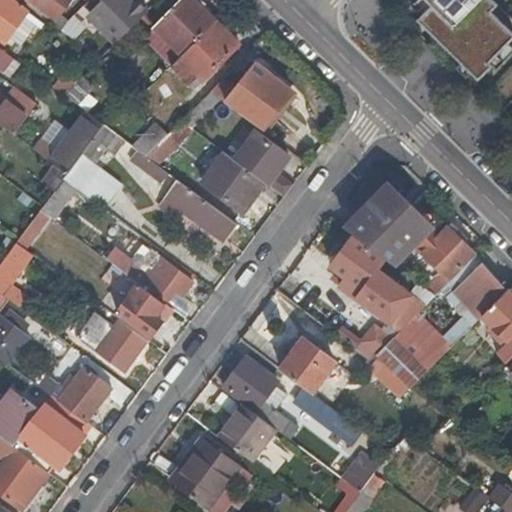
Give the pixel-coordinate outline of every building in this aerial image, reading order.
[(39,22),(25,11),(23,15),(2,0),(0,0),(0,44),(1,45),(6,39),(19,49),(39,22)] [(25,0),(20,8),(25,11),(39,22),(44,26),(63,0),(25,0)] [(63,0),(44,26),(50,30),(73,0),(63,0)] [(161,0),(135,27),(147,39),(180,6),(173,0),(161,0)] [(415,0),(411,5),(407,9),(468,69),(482,55),(479,52),(498,32),(502,36),(511,25),(511,18),(492,0),(415,0)] [(88,41),(101,54),(126,28),(105,8),(103,5),(101,7),(92,16),(103,27),(88,41)] [(147,39),(175,66),(207,33),(180,6),(147,39)] [(175,66),(172,69),(197,93),(232,57),(207,33),(175,66)] [(101,54),(88,41),(78,51),(92,62),(101,54)] [(10,64),(0,56),(0,74),(2,76),(10,64)] [(286,100),(251,74),(229,103),(264,129),(286,100)] [(50,94),(61,103),(74,89),(60,80),(50,94)] [(74,89),(61,103),(74,113),(88,95),(78,86),(74,89)] [(34,107),(13,92),(3,105),(25,120),(34,107)] [(207,100),(178,128),(186,134),(215,106),(207,100)] [(0,129),(11,138),(25,120),(3,105),(0,109),(0,129)] [(75,162),(97,130),(80,117),(51,157),(46,164),(50,167),(63,177),(75,162)] [(142,164),(153,172),(189,136),(186,134),(178,128),(163,143),(142,164)] [(97,130),(75,162),(77,164),(62,184),(87,202),(102,182),(89,173),(102,156),(110,161),(120,147),(106,137),(97,130)] [(133,157),(142,164),(163,143),(151,131),(128,154),(133,157)] [(227,166),(260,191),(279,205),(288,191),(273,180),(285,164),(249,137),(227,166)] [(33,154),(46,164),(51,157),(38,147),(33,154)] [(142,164),(133,157),(125,167),(158,191),(165,182),(153,172),(142,164)] [(227,166),(220,160),(197,190),(237,221),(260,191),(227,166)] [(58,185),(63,177),(50,167),(35,188),(49,198),(58,185)] [(40,210),(34,217),(45,225),(48,228),(72,195),(58,185),(49,198),(40,210)] [(188,199),(172,187),(165,196),(162,193),(154,204),(173,219),(179,211),(188,199)] [(423,237),(379,192),(341,236),(350,242),(384,268),(388,271),(423,237)] [(232,232),(188,199),(179,211),(222,244),(232,232)] [(17,241),(11,249),(22,257),(45,225),(34,217),(17,241)] [(384,268),(350,242),(331,269),(343,278),(348,282),(344,287),(360,299),(384,268)] [(441,282),(449,290),(471,268),(444,242),(423,263),(441,282)] [(0,263),(0,296),(26,261),(22,257),(11,249),(0,263)] [(117,260),(108,273),(133,291),(143,299),(145,296),(169,313),(176,304),(182,309),(194,293),(161,268),(149,284),(117,260)] [(388,271),(384,268),(360,299),(389,320),(413,289),(388,271)] [(503,300),(471,268),(449,290),(443,296),(475,328),(478,325),(503,300)] [(426,298),(435,304),(435,303),(443,296),(449,290),(441,282),(426,298)] [(143,299),(133,291),(112,320),(145,345),(158,327),(151,322),(160,311),(143,299)] [(475,328),(443,296),(435,303),(458,327),(441,344),(426,359),(436,367),(475,328)] [(397,326),(406,333),(418,322),(435,304),(426,298),(397,326)] [(511,361),(511,308),(503,300),(478,325),(504,352),(490,366),(499,375),(511,361)] [(143,348),(113,325),(108,332),(91,319),(73,343),(120,378),(143,348)] [(441,344),(418,322),(406,333),(371,368),(407,396),(436,367),(426,359),(441,344)] [(0,324),(0,369),(8,375),(29,346),(0,324)] [(71,357),(51,342),(43,352),(63,367),(71,357)] [(298,349),(277,378),(300,395),(308,400),(329,371),(298,349)] [(224,395),(256,418),(274,394),(278,389),(246,365),(224,395)] [(60,407),(85,425),(108,394),(83,376),(60,407)] [(30,380),(25,387),(47,404),(56,391),(43,382),(40,387),(30,380)] [(256,418),(254,422),(275,438),(288,448),(297,436),(272,417),(284,402),(274,394),(256,418)] [(308,400),(300,395),(289,409),(306,421),(317,407),(308,400)] [(5,396),(0,403),(0,445),(45,479),(51,471),(54,473),(79,440),(39,409),(33,417),(5,396)] [(345,428),(320,410),(310,424),(335,442),(345,428)] [(239,411),(215,443),(252,470),(275,438),(254,422),(239,411)] [(0,464),(2,466),(0,469),(0,501),(14,511),(21,511),(45,479),(0,445),(0,464)] [(199,445),(171,486),(207,511),(236,471),(199,445)] [(355,469),(369,480),(371,478),(376,471),(361,461),(355,469)] [(338,485),(356,498),(369,480),(355,469),(352,467),(338,485)] [(356,498),(345,511),(365,511),(384,488),(371,478),(369,480),(356,498)] [(334,511),(345,511),(356,498),(338,485),(331,495),(342,503),(334,511)] [(511,511),(511,502),(493,488),(483,501),(498,511),(511,511)] [(475,511),(483,501),(469,491),(453,511),(475,511)]
